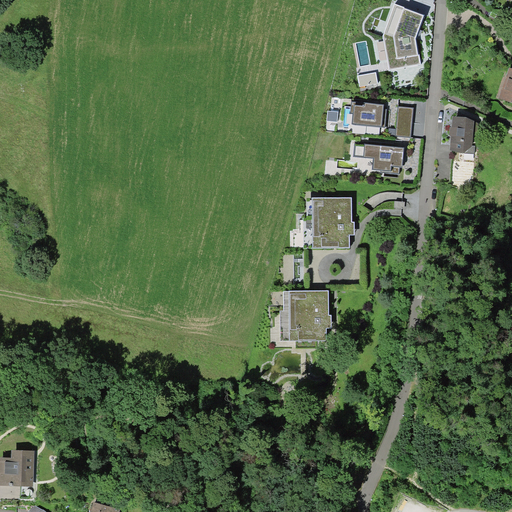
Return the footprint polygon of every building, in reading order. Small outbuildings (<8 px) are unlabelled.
[(418,57),(415,43),(417,35),(423,17),(393,6),(382,38),(386,62),(418,57)] [(485,33),(470,22),(460,35),(475,46),(485,33)] [(511,103),(511,68),(507,67),(496,98),(511,103)] [(364,105),(354,104),(353,124),(381,127),(383,105),(365,103),(364,105)] [(452,137),(451,150),(452,151),(462,153),(468,148),(469,135),(474,135),(474,126),(464,121),(453,120),(452,130),(450,131),(450,136),(452,137)] [(404,148),(365,144),(364,156),(375,158),(374,169),(391,171),(391,166),(402,167),(404,148)] [(337,246),(337,249),(348,249),(348,223),(351,223),(350,199),(327,199),(327,204),(310,204),(310,221),(311,221),(311,236),(317,236),(317,246),(337,246)] [(314,342),(325,342),(325,316),(327,316),(327,292),(304,292),(304,297),(287,297),(288,329),(294,329),(294,338),(314,338),(314,342)] [(35,482),(29,482),(30,454),(13,453),(12,461),(1,461),(0,481),(0,483),(20,485),(20,498),(35,499),(35,482)] [(91,511),(115,511),(116,511),(115,511),(116,506),(96,501),(95,506),(94,506),(91,511)]
